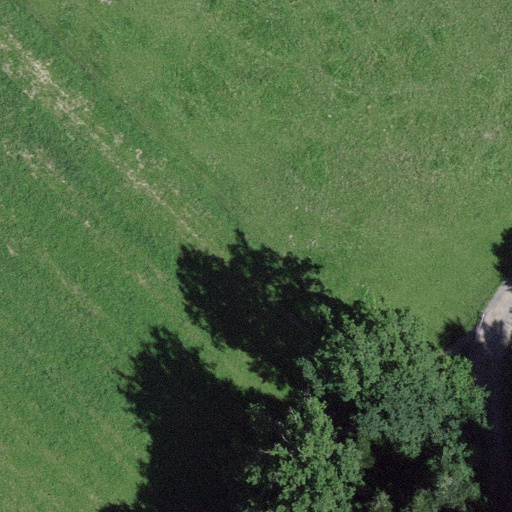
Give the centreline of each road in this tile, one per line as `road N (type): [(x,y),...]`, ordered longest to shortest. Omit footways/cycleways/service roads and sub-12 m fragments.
road 1 (track): [(298,511),(495,328)]
road 2 (track): [(511,506),(495,328)]
